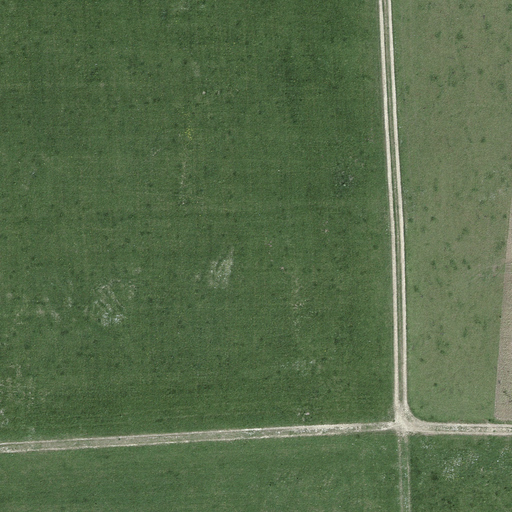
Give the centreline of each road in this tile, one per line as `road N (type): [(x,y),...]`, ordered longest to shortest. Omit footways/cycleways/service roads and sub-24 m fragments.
road 1 (track): [(383,0),(400,427)]
road 2 (track): [(400,427),(0,448)]
